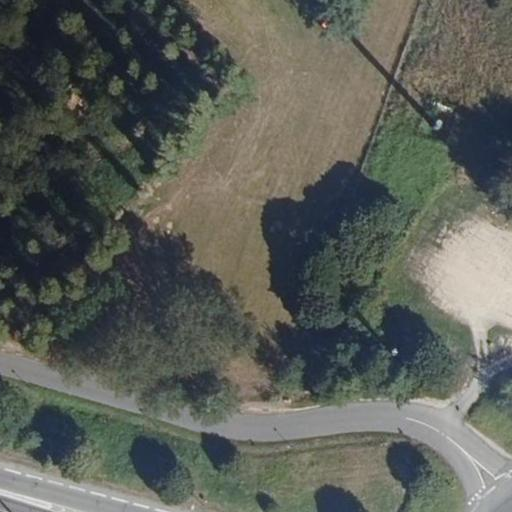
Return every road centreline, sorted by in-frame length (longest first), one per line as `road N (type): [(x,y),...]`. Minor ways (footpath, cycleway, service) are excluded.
road 1 (unclassified): [(444,434),(390,417),(248,427),(0,364)]
road 2 (primary): [(124,511),(0,478)]
